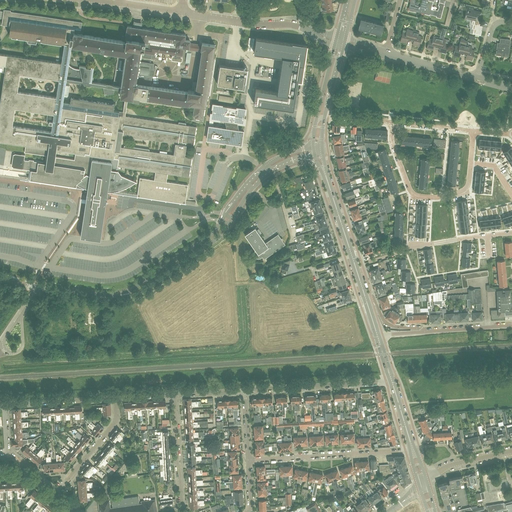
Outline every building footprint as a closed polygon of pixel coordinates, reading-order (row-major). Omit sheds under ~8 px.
[(321,0),(324,12),(326,13),(325,10),(333,9),(331,0),(321,0)] [(414,5),(415,0),(411,0),(408,10),(413,11),(413,9),(420,11),(420,13),(425,14),(427,4),(428,0),(422,0),(421,6),(414,5)] [(434,0),(428,0),(427,4),(425,14),(429,15),(430,13),(437,15),(436,17),(441,18),(445,3),(445,1),(442,0),(439,0),(438,5),(439,6),(438,11),(431,9),(433,1),(434,2),(434,0)] [(474,8),(467,6),(464,20),(466,21),(467,18),(473,19),(472,24),(473,25),(472,29),(474,29),(473,33),(481,35),(482,31),(480,30),(481,26),(480,26),(481,21),(479,21),(481,12),(474,10),(474,8)] [(28,42),(36,44),(37,40),(64,44),(62,63),(7,55),(0,53),(0,71),(5,72),(0,104),(0,141),(26,145),(24,152),(25,152),(46,156),(45,163),(43,162),(43,161),(24,159),(25,155),(15,154),(14,161),(13,167),(30,170),(29,171),(29,172),(29,173),(28,179),(29,179),(31,179),(31,181),(33,181),(35,181),(35,180),(76,186),(81,186),(81,185),(82,186),(83,186),(85,187),(86,188),(88,188),(88,192),(87,192),(86,192),(85,192),(85,193),(84,193),(84,194),(84,195),(84,196),(85,196),(86,197),(87,197),(86,200),(81,232),(80,237),(86,237),(100,240),(106,203),(106,202),(106,200),(107,200),(108,200),(108,199),(109,199),(109,198),(109,197),(109,196),(109,195),(108,195),(107,195),(107,191),(108,191),(110,191),(112,191),(114,190),(116,190),(119,189),(123,188),(125,187),(128,186),(130,185),(131,184),(133,183),(135,182),(136,181),(135,181),(123,176),(122,175),(118,171),(117,170),(118,166),(127,168),(156,172),(154,180),(140,178),(138,193),(137,196),(185,203),(186,200),(186,198),(186,195),(187,192),(187,189),(188,185),(166,182),(168,174),(189,177),(191,169),(191,166),(192,158),(185,156),(186,146),(186,145),(194,146),(195,135),(197,128),(197,127),(190,126),(186,125),(186,123),(179,122),(178,124),(125,116),(126,108),(128,97),(132,98),(132,102),(139,103),(140,97),(156,100),(156,101),(179,104),(180,103),(190,105),(190,104),(195,105),(193,116),(195,116),(195,118),(201,119),(201,117),(203,117),(205,106),(206,106),(215,45),(203,43),(202,43),(202,45),(199,44),(198,50),(202,51),(196,91),(188,90),(188,92),(145,85),(146,79),(151,80),(152,76),(154,76),(154,75),(154,74),(154,73),(154,72),(154,71),(155,70),(155,69),(153,68),(154,64),(139,62),(140,55),(143,55),(143,56),(151,57),(154,57),(155,57),(155,56),(155,55),(154,55),(154,53),(155,50),(174,53),(173,55),(172,55),(172,56),(171,57),(171,58),(171,59),(172,59),(181,61),(182,60),(182,59),(182,58),(182,57),(182,56),(181,56),(181,54),(182,54),(184,47),(188,47),(188,49),(192,49),(193,43),(192,43),(190,43),(190,40),(185,39),(185,34),(136,27),(130,26),(127,26),(127,27),(125,41),(82,35),(83,34),(80,33),(82,22),(13,12),(12,12),(11,12),(11,10),(4,9),(2,24),(11,26),(9,35),(28,38),(28,42)] [(361,19),(358,28),(370,31),(372,21),(371,21),(371,22),(361,19)] [(372,21),(370,31),(381,34),(383,25),(373,22),(372,21)] [(410,41),(413,30),(407,29),(406,32),(403,31),(400,41),(407,43),(407,40),(410,41)] [(413,30),(410,41),(413,41),(412,45),(419,46),(422,36),(419,35),(419,32),(413,30)] [(433,39),(429,38),(430,36),(428,34),(426,34),(425,41),(428,42),(427,48),(433,50),(434,47),(437,48),(440,37),(434,36),(433,39)] [(261,38),(256,37),(254,52),(282,57),(277,92),(256,88),(254,103),(258,104),(258,105),(260,106),(261,104),(286,108),(286,110),(289,110),(289,109),(293,109),(299,74),(300,74),(302,74),(303,70),(305,71),(305,67),(303,67),(303,65),(304,65),(305,59),(307,45),(302,44),(303,43),(301,43),(300,43),(300,44),(297,44),(264,39),(264,37),(261,37),(261,38)] [(446,39),(440,37),(437,48),(440,48),(439,52),(446,53),(448,43),(449,40),(446,39)] [(466,44),(467,41),(461,39),(459,46),(456,45),(453,55),(460,57),(460,54),(463,55),(466,44)] [(510,40),(501,39),(500,44),(498,43),(496,55),(508,56),(510,40)] [(473,46),(466,44),(463,55),(466,55),(466,59),(472,60),(475,50),(472,49),(473,46)] [(245,88),(247,69),(242,68),(220,65),(220,68),(218,81),(217,84),(245,88)] [(211,119),(225,121),(226,128),(231,129),(239,130),(237,123),(237,122),(243,123),(246,109),(213,104),(211,119)] [(343,128),(344,126),(333,125),(332,131),(334,131),(334,134),(339,134),(340,128),(343,128)] [(209,126),(208,132),(209,133),(209,134),(208,134),(207,140),(223,143),(239,145),(242,145),(243,139),(241,138),(242,131),(231,129),(226,128),(209,126)] [(374,129),(374,128),(371,128),(371,129),(365,129),(365,137),(376,138),(376,130),(374,129)] [(376,130),(376,138),(387,138),(387,130),(386,130),(376,130)] [(340,135),(341,136),(332,137),(333,141),(334,141),(334,143),(347,141),(347,138),(345,139),(344,136),(344,135),(343,135),(340,135)] [(416,145),(417,137),(411,137),(411,135),(409,135),(408,135),(408,136),(402,136),(401,144),(416,145)] [(417,137),(416,145),(431,147),(432,139),(425,138),(425,137),(424,137),(423,137),(423,138),(417,137)] [(450,155),(458,156),(459,142),(451,141),(451,147),(450,147),(449,149),(451,149),(450,155)] [(343,151),(348,150),(352,149),(352,147),(349,148),(335,150),(335,151),(334,151),(335,155),(344,154),(343,151)] [(511,149),(510,147),(503,152),(506,157),(511,152),(511,149)] [(382,165),(390,163),(388,157),(389,156),(388,154),(387,154),(385,149),(379,151),(378,151),(382,165)] [(457,171),(458,156),(450,155),(449,162),(448,161),(448,163),(448,164),(449,164),(449,170),(457,171)] [(420,173),(428,174),(429,168),(430,168),(430,167),(430,165),(429,165),(429,159),(421,158),(420,173)] [(352,159),(349,160),(338,162),(338,164),(337,164),(338,168),(346,166),(345,163),(352,162),(352,159)] [(387,179),(394,176),(392,171),(393,170),(393,168),(392,168),(390,163),(382,165),(387,179)] [(341,176),(352,173),(351,170),(347,172),(346,168),(338,171),(339,175),(340,174),(341,176)] [(455,185),(457,171),(449,170),(448,176),(447,176),(447,177),(446,178),(448,179),(447,185),(455,185)] [(352,173),(341,176),(341,178),(340,178),(341,182),(349,179),(348,176),(355,174),(354,172),(352,173)] [(427,180),(428,174),(420,173),(419,188),(427,189),(427,182),(428,183),(428,181),(429,180),(427,180)] [(394,176),(387,179),(391,193),(394,192),(399,191),(397,185),(398,184),(397,182),(396,182),(394,176)] [(306,189),(307,189),(314,186),(312,180),(310,180),(310,178),(303,181),(303,183),(304,183),(306,189)] [(354,180),(342,184),(343,187),(342,187),(343,189),(344,189),(344,190),(352,187),(350,183),(352,183),(352,184),(355,183),(354,180)] [(315,189),(314,186),(307,189),(306,189),(302,190),(303,193),(305,196),(306,198),(306,202),(312,200),(311,196),(310,195),(317,193),(316,189),(315,189)] [(353,189),(345,192),(346,195),(345,196),(346,197),(347,198),(347,199),(355,196),(354,193),(360,191),(359,188),(353,190),(353,189)] [(351,200),(348,201),(349,204),(348,204),(349,206),(350,207),(357,204),(355,200),(362,198),(361,196),(351,199),(351,200)] [(308,210),(321,206),(319,200),(311,202),(312,205),(310,206),(310,207),(307,208),(308,210)] [(296,205),(291,207),(293,214),(299,212),(296,205)] [(321,206),(308,210),(308,212),(311,211),(312,212),(314,211),(315,214),(323,211),(321,206)] [(385,210),(379,212),(382,220),(388,218),(385,210)] [(365,211),(352,215),(353,217),(352,217),(353,219),(354,219),(354,220),(362,217),(361,215),(366,213),(365,211)] [(395,226),(403,227),(403,221),(404,221),(405,218),(403,218),(404,212),(400,212),(396,212),(395,226)] [(312,223),(325,219),(323,213),(315,216),(316,219),(314,220),(315,220),(312,221),(312,223)] [(507,216),(502,218),(505,226),(510,225),(507,216)] [(356,229),(357,228),(364,226),(363,222),(368,221),(367,218),(358,221),(358,222),(356,223),(356,224),(355,224),(356,226),(355,226),(356,229)] [(310,227),(313,226),(316,225),(318,225),(319,228),(327,225),(325,219),(312,223),(309,225),(310,227)] [(364,226),(357,228),(358,233),(359,232),(359,234),(362,233),(362,234),(366,233),(366,230),(364,226)] [(403,233),(403,227),(395,226),(394,241),(402,241),(403,235),(404,235),(404,233),(403,233)] [(316,237),(330,233),(328,227),(320,230),(321,233),(315,235),(316,237)] [(282,238),(281,238),(278,234),(266,243),(265,242),(255,228),(245,235),(255,249),(255,250),(255,251),(254,251),(254,252),(254,253),(254,254),(254,255),(254,256),(255,257),(256,258),(257,258),(258,259),(259,259),(260,258),(261,258),(262,257),(264,259),(285,244),(282,240),(283,239),(282,238)] [(360,240),(361,242),(362,243),(369,241),(368,236),(370,236),(370,237),(373,236),(372,233),(360,237),(360,240)] [(298,243),(300,242),(305,240),(303,234),(296,236),(298,243)] [(334,246),(332,240),(324,242),(324,243),(321,244),(322,246),(319,247),(320,250),(320,251),(334,246)] [(377,240),(374,241),(370,243),(363,245),(364,248),(363,248),(364,250),(364,251),(364,252),(364,253),(365,253),(365,254),(373,251),(371,245),(378,242),(377,240)] [(296,243),(297,249),(298,250),(306,247),(304,243),(301,245),(300,242),(298,243),(296,243)] [(315,252),(316,255),(324,253),(325,258),(332,255),(331,253),(336,252),(334,246),(320,251),(320,250),(315,252)] [(426,262),(431,261),(431,258),(433,258),(432,253),(424,254),(425,259),(426,262)] [(468,258),(468,255),(463,254),(463,257),(462,262),(470,263),(470,258),(468,258)] [(211,257),(206,260),(208,263),(210,262),(213,267),(222,260),(221,259),(221,258),(220,257),(220,256),(220,257),(219,255),(213,259),(211,257)] [(222,260),(213,267),(217,271),(215,273),(217,275),(222,272),(220,270),(226,265),(225,264),(224,262),(223,262),(222,261),(223,260),(222,260)] [(282,269),(287,271),(288,271),(290,264),(289,264),(291,260),(284,262),(282,269)] [(498,274),(506,273),(505,260),(497,261),(498,274)] [(426,269),(434,268),(433,264),(431,264),(431,261),(426,262),(426,265),(426,269)] [(330,272),(333,271),(341,268),(339,262),(331,265),(332,268),(329,269),(330,272)] [(335,277),(343,274),(341,268),(333,271),(335,277)] [(385,269),(379,271),(378,268),(370,271),(371,274),(372,274),(372,276),(385,272),(385,269)] [(254,276),(254,277),(254,279),(254,281),(265,280),(265,274),(267,274),(267,271),(261,271),(261,274),(254,275),(254,276)] [(382,280),(381,276),(386,274),(385,272),(372,276),(373,278),(372,278),(374,282),(382,280)] [(298,282),(291,284),(292,288),(304,285),(303,281),(308,279),(306,273),(296,276),(298,282)] [(506,273),(498,274),(499,287),(507,286),(506,273)] [(223,274),(218,277),(220,280),(222,279),(222,281),(224,284),(234,281),(233,279),(233,277),(233,276),(232,277),(232,275),(225,277),(223,274)] [(333,284),(337,283),(345,280),(343,274),(335,277),(331,278),(333,284)] [(178,284),(172,288),(173,290),(174,292),(175,293),(175,294),(184,287),(181,283),(183,281),(181,278),(176,282),(178,284)] [(265,280),(254,281),(254,283),(254,285),(254,286),(255,286),(255,287),(262,287),(262,288),(262,290),(268,289),(268,286),(265,286),(265,280)] [(317,281),(320,288),(326,286),(325,284),(322,285),(321,280),(317,281)] [(345,280),(337,283),(333,284),(334,287),(338,285),(339,289),(347,286),(345,280)] [(226,290),(223,291),(224,293),(224,294),(230,293),(229,289),(236,287),(235,285),(236,285),(235,285),(235,283),(234,281),(224,284),(226,290)] [(389,286),(377,290),(377,292),(378,295),(386,293),(385,290),(390,288),(389,286)] [(184,287),(175,294),(176,294),(177,295),(176,295),(177,296),(178,297),(178,298),(179,299),(185,295),(187,297),(192,294),(190,291),(188,292),(184,287)] [(299,294),(292,294),(293,299),(305,298),(305,294),(310,294),(310,287),(299,288),(299,294)] [(471,317),(472,317),(472,319),(473,319),(473,320),(479,320),(484,319),(484,312),(483,312),(483,309),(482,309),(481,298),(476,298),(475,296),(475,294),(475,291),(475,289),(468,289),(468,294),(469,299),(470,299),(470,304),(470,312),(471,312),(471,317)] [(343,297),(350,295),(348,290),(341,292),(341,291),(338,292),(340,298),(343,297)] [(511,302),(511,303),(510,290),(498,290),(497,291),(498,310),(490,310),(491,316),(492,318),(504,318),(504,315),(511,314),(511,302)] [(442,301),(442,291),(440,291),(439,291),(433,292),(433,301),(434,301),(442,301)] [(255,298),(255,300),(256,302),(255,302),(266,302),(266,296),(268,296),(268,292),(262,293),(262,296),(255,296),(255,298)] [(0,323),(16,300),(6,294),(4,296),(4,297),(5,296),(6,297),(0,305),(0,323)] [(338,305),(345,303),(344,302),(352,300),(350,295),(343,297),(343,300),(340,301),(340,302),(337,303),(338,305)] [(153,298),(148,302),(150,304),(152,303),(156,308),(165,301),(162,298),(161,296),(160,297),(155,301),(153,298)] [(230,297),(224,297),(224,301),(226,300),(227,306),(238,306),(238,305),(237,304),(238,304),(238,303),(237,303),(237,301),(238,301),(237,301),(237,299),(230,300),(230,297)] [(183,305),(183,307),(183,308),(183,307),(183,309),(194,309),(193,303),(196,303),(196,299),(190,300),(190,303),(183,303),(183,305)] [(300,306),(293,306),(294,311),(306,310),(305,306),(311,305),(310,299),(300,300),(300,306)] [(389,303),(394,301),(396,301),(395,299),(381,303),(382,305),(381,306),(382,308),(383,308),(383,309),(390,306),(389,303)] [(165,301),(156,308),(159,313),(157,314),(159,317),(164,313),(162,311),(167,307),(168,307),(167,305),(165,301)] [(431,301),(427,302),(428,312),(429,312),(430,321),(432,321),(432,322),(436,322),(436,314),(436,311),(432,311),(432,305),(431,305),(431,301)] [(443,311),(442,309),(442,301),(434,301),(435,304),(439,304),(440,309),(440,311),(443,311)] [(266,302),(255,302),(255,303),(256,302),(256,304),(255,304),(255,305),(256,305),(256,306),(256,307),(256,309),(263,308),(263,309),(263,311),(269,311),(269,307),(267,307),(266,302)] [(405,304),(405,308),(406,311),(406,315),(407,315),(408,322),(414,321),(413,312),(409,313),(409,311),(408,312),(408,304),(405,304)] [(227,312),(225,312),(225,316),(231,315),(231,312),(238,312),(238,310),(238,308),(238,306),(227,306),(227,312)] [(349,319),(326,321),(327,329),(360,327),(354,306),(345,309),(349,319)] [(400,312),(399,311),(395,307),(384,311),(384,312),(386,317),(394,323),(400,322),(400,321),(402,321),(402,315),(400,315),(400,312)] [(119,312),(119,316),(130,317),(130,311),(133,311),(133,308),(127,308),(127,311),(119,310),(119,312)] [(194,309),(183,309),(183,310),(183,311),(183,312),(183,314),(183,316),(191,315),(191,317),(191,318),(197,318),(197,315),(194,315),(194,309)] [(309,320),(304,320),(304,331),(305,331),(307,331),(309,331),(309,330),(310,330),(310,325),(314,325),(313,315),(309,315),(309,320)] [(119,316),(118,321),(119,321),(119,322),(126,323),(125,327),(131,326),(132,323),(129,323),(130,317),(119,316)] [(290,321),(284,321),(285,332),(286,332),(287,332),(288,332),(290,332),(291,332),(290,326),(294,326),(294,316),(289,316),(290,321)] [(298,316),(294,316),(294,326),(298,326),(298,331),(299,331),(301,331),(302,331),(303,331),(304,331),(304,320),(298,320),(298,316)] [(270,322),(265,322),(265,333),(266,333),(268,333),(269,333),(270,333),(271,333),(271,327),(275,327),(274,317),(270,318),(270,322)] [(278,317),(274,317),(275,327),(279,327),(279,332),(280,332),(280,333),(280,332),(282,332),(284,332),(285,332),(284,321),(279,322),(278,317)] [(259,318),(255,319),(255,328),(259,328),(260,334),(261,334),(262,333),(262,334),(263,334),(263,333),(265,333),(265,322),(259,323),(259,318)] [(236,324),(231,325),(231,335),(232,335),(232,336),(232,335),(234,335),(235,335),(236,335),(237,335),(237,329),(241,329),(240,319),(236,320),(236,324)] [(225,320),(221,321),(221,330),(225,330),(226,336),(227,336),(228,336),(229,336),(229,335),(231,335),(231,336),(231,335),(231,325),(225,325),(225,320)] [(217,325),(211,326),(212,337),(213,336),(213,337),(213,336),(215,336),(215,337),(215,336),(217,336),(218,336),(218,331),(221,330),(221,321),(217,321),(217,325)] [(198,327),(192,327),(193,338),(194,338),(195,338),(196,338),(198,337),(198,338),(198,337),(199,337),(198,332),(202,332),(201,322),(197,322),(198,327)] [(206,322),(201,322),(202,332),(206,331),(206,337),(207,337),(209,337),(211,337),(212,337),(211,326),(206,326),(206,322)] [(170,328),(165,329),(166,340),(171,339),(172,339),(172,338),(171,334),(175,333),(175,323),(170,324),(170,328)] [(186,323),(182,323),(182,333),(186,333),(187,338),(188,338),(190,338),(192,338),(193,338),(192,327),(187,327),(186,323)] [(36,324),(27,325),(29,355),(44,354),(42,329),(36,330),(36,324)] [(159,324),(155,325),(156,335),(159,334),(160,339),(160,340),(166,340),(165,329),(160,329),(159,324)] [(151,329),(146,330),(146,341),(147,341),(152,340),(152,335),(156,335),(155,325),(151,325),(151,329)] [(132,331),(126,331),(127,342),(132,342),(132,341),(133,341),(133,336),(136,336),(136,326),(131,326),(132,331)] [(140,326),(136,326),(136,336),(140,335),(140,341),(141,341),(146,341),(146,330),(140,330),(140,326)] [(121,327),(116,327),(117,337),(121,337),(121,342),(122,342),(127,342),(126,331),(121,331),(121,327)] [(369,398),(382,394),(380,389),(373,391),(374,394),(370,395),(370,393),(362,393),(361,393),(358,393),(359,398),(358,398),(358,399),(362,398),(367,398),(369,398)] [(320,398),(318,398),(318,405),(320,405),(323,404),(323,406),(323,407),(324,421),(326,421),(326,417),(326,413),(326,411),(325,394),(319,394),(320,398)] [(368,409),(385,404),(383,399),(376,401),(377,404),(368,407),(368,409)] [(128,419),(130,418),(129,403),(125,403),(125,407),(121,407),(121,414),(125,414),(126,413),(126,411),(128,411),(128,419)] [(375,420),(388,416),(386,411),(376,414),(377,417),(372,419),(373,421),(375,420)] [(96,426),(92,423),(91,422),(89,423),(100,433),(104,429),(98,424),(96,426)] [(498,440),(501,439),(500,431),(498,426),(495,427),(494,422),(491,423),(492,427),(493,427),(494,433),(495,440),(498,440)] [(97,437),(100,433),(89,423),(88,425),(93,429),(91,432),(97,437)] [(379,432),(392,428),(391,423),(384,426),(385,428),(379,430),(379,432)] [(429,431),(429,430),(428,427),(433,426),(432,423),(431,423),(421,426),(423,432),(423,433),(425,434),(426,434),(426,435),(428,436),(431,432),(429,431)] [(500,431),(501,439),(505,439),(505,438),(507,438),(506,430),(505,430),(504,425),(498,426),(500,431)] [(231,435),(239,435),(239,433),(239,432),(239,431),(238,430),(238,427),(226,428),(226,431),(229,430),(229,431),(230,430),(231,435)] [(121,436),(123,433),(117,428),(113,433),(121,440),(123,437),(121,436)] [(455,442),(456,449),(463,448),(461,443),(462,443),(461,438),(464,437),(462,429),(459,430),(460,433),(458,434),(459,437),(458,437),(458,439),(454,440),(455,442)] [(474,437),(473,433),(472,429),(470,430),(470,431),(473,445),(476,445),(477,445),(478,445),(479,445),(479,444),(480,444),(478,436),(474,437)] [(85,434),(83,436),(77,431),(76,433),(87,442),(90,438),(85,434)] [(440,439),(439,432),(433,433),(432,433),(431,432),(428,436),(430,438),(433,437),(433,439),(434,439),(434,440),(436,440),(437,440),(437,439),(440,439)] [(488,443),(486,435),(483,435),(483,432),(480,433),(480,436),(482,443),(484,443),(488,443)] [(84,446),(87,442),(76,433),(74,435),(80,439),(78,441),(84,446)] [(124,442),(121,440),(113,433),(109,438),(115,443),(117,440),(122,444),(124,442)] [(378,443),(380,442),(395,438),(394,433),(387,435),(388,438),(378,441),(378,443)] [(27,443),(34,442),(34,439),(22,440),(15,440),(11,440),(12,446),(14,446),(14,448),(16,448),(16,450),(19,449),(21,447),(20,446),(23,445),(24,445),(27,443)] [(78,441),(76,444),(71,439),(70,441),(69,440),(69,441),(80,450),(84,446),(78,441)] [(77,454),(80,450),(69,441),(67,442),(73,447),(71,449),(77,454)] [(35,444),(33,443),(29,448),(27,446),(22,452),(26,455),(35,444)] [(106,448),(114,455),(116,453),(113,451),(116,448),(110,443),(106,448)] [(34,452),(32,451),(37,446),(35,444),(26,455),(30,458),(34,452)] [(71,449),(70,452),(64,447),(63,448),(62,448),(74,458),(77,454),(71,449)] [(34,462),(44,450),(42,448),(37,454),(34,452),(30,458),(34,462)] [(71,462),(74,458),(62,448),(61,450),(67,455),(65,457),(71,462)] [(112,457),(114,455),(106,448),(102,453),(108,457),(110,455),(112,457)] [(42,459),(40,457),(45,451),(44,450),(34,462),(38,465),(42,459)] [(106,460),(108,457),(102,453),(98,457),(106,464),(108,462),(106,460)] [(390,469),(406,464),(404,457),(403,456),(388,457),(388,463),(389,462),(389,464),(390,469)] [(105,466),(106,464),(98,457),(94,462),(100,467),(102,464),(105,466)] [(85,467),(93,474),(94,472),(92,470),(95,467),(89,462),(85,467)] [(396,478),(409,473),(406,464),(390,469),(391,471),(395,470),(394,469),(397,468),(398,472),(393,474),(394,475),(389,476),(389,478),(386,479),(387,480),(385,481),(383,478),(381,480),(388,490),(390,489),(385,482),(387,480),(388,482),(393,478),(396,478)] [(238,465),(230,465),(230,470),(229,470),(225,470),(225,473),(238,472),(238,469),(238,468),(239,467),(238,467),(238,466),(238,465)] [(353,482),(352,479),(351,476),(351,474),(355,473),(352,466),(351,465),(350,466),(349,466),(349,467),(346,468),(351,483),(353,482)] [(91,476),(93,474),(85,467),(81,472),(87,477),(89,474),(91,476)] [(115,469),(112,468),(111,467),(110,468),(109,468),(106,471),(111,474),(112,475),(113,473),(116,470),(115,469)] [(353,488),(351,483),(346,468),(343,468),(342,468),(341,469),(340,469),(342,477),(346,476),(347,477),(348,480),(351,489),(353,488)] [(301,470),(299,483),(301,483),(302,480),(302,479),(306,479),(307,471),(306,471),(305,470),(304,471),(301,470)] [(331,472),(335,484),(336,488),(339,487),(336,479),(340,478),(337,470),(337,471),(336,470),(335,470),(334,471),(331,472)] [(333,485),(335,484),(331,472),(329,473),(328,473),(327,473),(326,473),(326,474),(325,474),(328,482),(331,481),(332,482),(333,485)] [(321,485),(321,482),(323,474),(322,474),(321,473),(320,473),(319,474),(316,473),(314,486),(312,495),(315,495),(317,484),(321,485)] [(409,473),(396,478),(397,483),(400,482),(401,486),(402,485),(402,486),(404,487),(412,481),(409,473)] [(477,483),(475,473),(470,474),(465,475),(467,484),(471,483),(472,484),(477,483)] [(450,482),(447,483),(447,482),(438,484),(446,511),(447,511),(456,510),(450,488),(451,487),(451,488),(462,486),(464,485),(462,476),(459,476),(449,479),(450,482)] [(387,480),(385,482),(390,489),(392,490),(398,486),(396,484),(397,483),(396,478),(393,478),(388,482),(387,480)] [(381,489),(378,485),(375,480),(372,481),(383,496),(385,495),(388,493),(387,493),(388,492),(384,487),(381,489)] [(364,484),(362,486),(367,492),(370,496),(368,498),(372,504),(375,502),(375,503),(377,501),(369,490),(364,484)] [(364,484),(369,490),(377,501),(379,500),(381,498),(375,489),(372,491),(367,484),(364,484)] [(27,506),(37,493),(34,490),(29,496),(31,498),(26,504),(27,506)] [(36,502),(41,497),(37,493),(27,506),(29,507),(34,500),(36,502)] [(360,502),(366,510),(370,507),(369,507),(370,506),(361,495),(359,496),(363,501),(360,502)] [(155,500),(149,501),(150,503),(139,504),(139,503),(140,503),(138,496),(111,500),(112,507),(113,507),(113,508),(110,508),(109,499),(100,500),(101,503),(99,503),(99,511),(154,511),(154,510),(157,510),(155,500)] [(35,511),(45,500),(41,497),(36,502),(38,504),(33,510),(35,511)] [(363,511),(366,510),(360,502),(358,504),(355,499),(353,501),(360,511),(362,511),(363,511)] [(44,508),(48,503),(45,500),(35,511),(34,511),(37,511),(42,507),(44,508)] [(511,511),(511,501),(504,504),(504,502),(487,505),(488,511),(487,511),(484,511),(511,511)] [(357,511),(354,507),(355,506),(351,502),(348,504),(349,505),(347,507),(346,506),(343,509),(344,510),(345,511),(349,511),(350,511),(349,511),(357,511)] [(46,511),(52,506),(48,503),(44,508),(46,510),(43,511),(46,511)] [(315,503),(311,506),(314,511),(319,511),(320,511),(315,503)]
